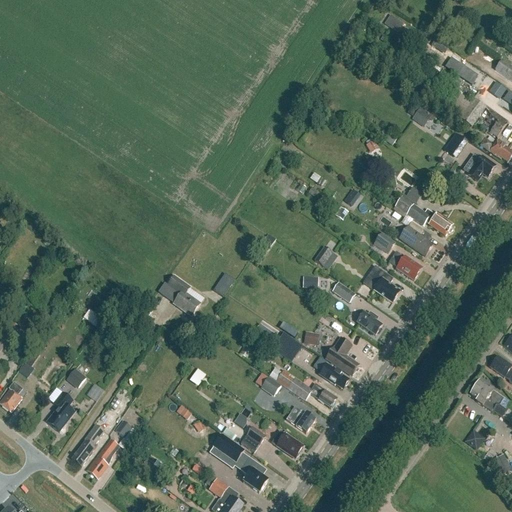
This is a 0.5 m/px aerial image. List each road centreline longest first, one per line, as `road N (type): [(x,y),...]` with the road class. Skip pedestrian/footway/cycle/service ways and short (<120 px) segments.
road 1 (secondary): [(286,511),(511,189)]
road 2 (unclassified): [(379,502),(511,308)]
